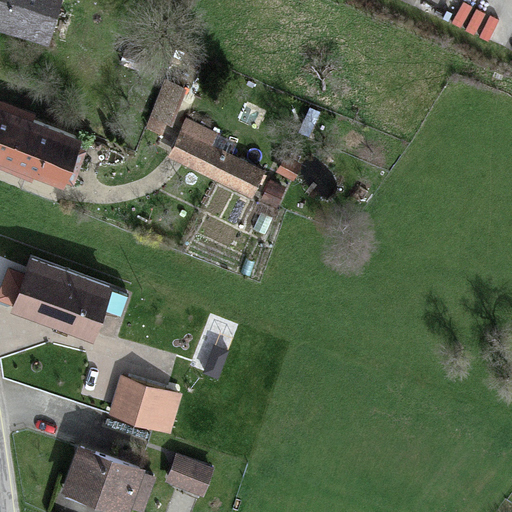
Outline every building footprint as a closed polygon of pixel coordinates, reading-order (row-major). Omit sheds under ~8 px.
[(74,0),(0,0),(0,22),(63,41),(74,0)] [(77,128),(0,99),(0,149),(60,172),(77,128)] [(272,153),(186,119),(172,156),(258,190),(272,153)] [(122,277),(37,250),(20,303),(105,330),(122,277)] [(186,389),(121,371),(109,411),(174,430),(186,389)] [(153,460),(85,438),(69,485),(136,508),(153,460)] [(218,461),(181,448),(169,479),(207,493),(218,461)]
